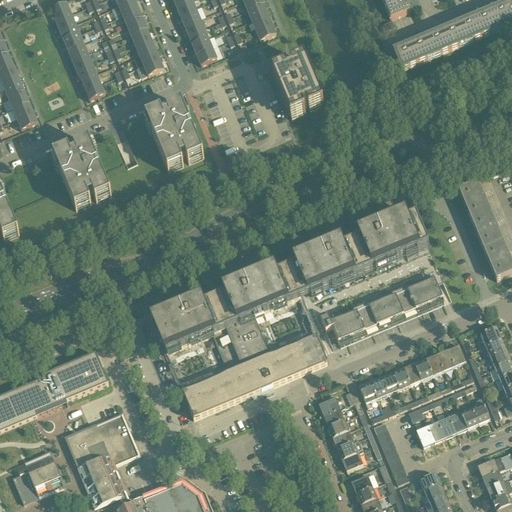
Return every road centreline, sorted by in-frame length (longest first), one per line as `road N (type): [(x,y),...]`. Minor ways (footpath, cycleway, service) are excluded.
road 1 (secondary): [(511,95),(0,319)]
road 2 (secondary): [(0,345),(511,126)]
road 3 (residential): [(337,511),(294,409),(301,390),(503,304)]
road 4 (residential): [(0,164),(186,84),(153,0)]
road 5 (residential): [(122,396),(146,453),(215,486),(229,511)]
